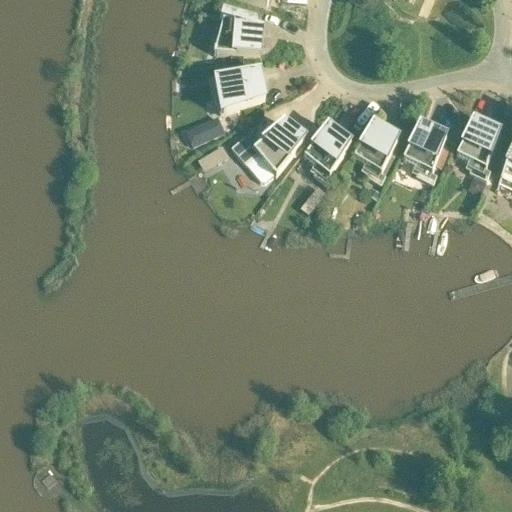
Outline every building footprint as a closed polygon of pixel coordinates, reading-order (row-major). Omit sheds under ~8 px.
[(226,0),(226,2),(266,14),(269,0),(226,0)] [(215,56),(213,56),(213,61),(259,65),(262,38),(253,36),(257,21),(223,12),(218,27),(222,29),(215,56)] [(264,108),(259,79),(216,87),(219,104),(221,104),(226,120),(222,121),(222,122),(264,108)] [(217,125),(196,135),(203,149),(223,140),(217,125)] [(276,137),(266,125),(231,156),(245,173),(246,173),(260,190),(265,190),(273,182),(275,184),(304,148),(284,131),(276,137)] [(485,188),(490,179),(485,177),(498,141),(472,128),(455,163),(472,171),(468,180),(485,188)] [(381,182),(397,147),(372,132),(352,165),(368,174),(364,183),(380,193),(385,184),(381,182)] [(419,133),(402,167),(419,175),(415,184),(432,193),(437,184),(432,181),(445,145),(419,133)] [(318,175),(312,184),(327,196),(333,187),(329,184),(350,152),(327,134),(303,164),(318,175)] [(221,155),(212,161),(217,170),(227,164),(221,155)] [(511,159),(496,193),(497,194),(499,189),(511,195),(511,198),(511,200),(511,159)] [(474,186),(471,192),(473,199),(479,201),(484,191),(474,186)]
